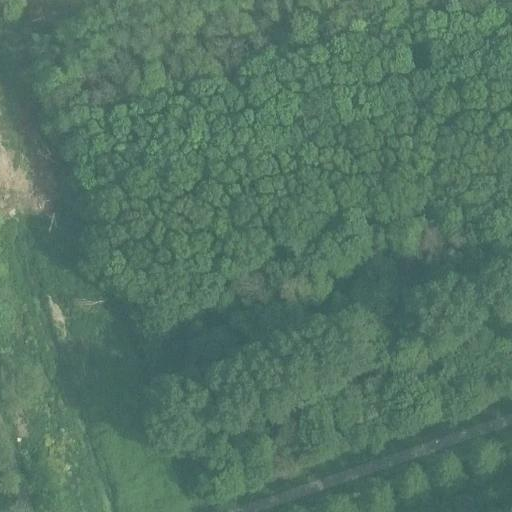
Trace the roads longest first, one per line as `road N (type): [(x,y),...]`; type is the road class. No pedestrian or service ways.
road 1 (track): [(511,427),(272,511)]
road 2 (unknown): [(511,442),(308,511)]
